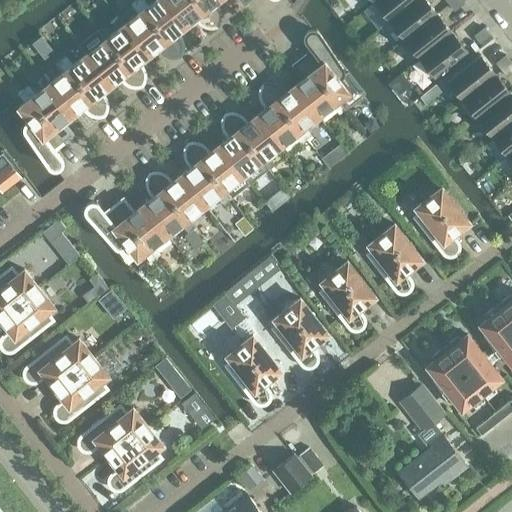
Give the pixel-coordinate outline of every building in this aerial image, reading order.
[(117,15),(148,55),(157,47),(160,51),(161,52),(162,53),(163,54),(164,55),(166,55),(169,56),(173,57),(176,56),(179,56),(136,0),(131,5),(138,13),(124,24),(118,15),(117,15)] [(136,0),(179,56),(180,55),(181,53),(182,50),(182,48),(182,46),(182,44),(182,43),(182,41),(182,40),(181,39),(181,38),(180,37),(176,32),(186,25),(166,0),(154,0),(148,5),(143,0),(136,0)] [(166,0),(186,25),(195,18),(198,21),(200,23),(202,25),(205,26),(208,27),(211,27),(213,27),(216,26),(217,27),(217,26),(196,0),(166,0)] [(196,0),(217,26),(218,26),(217,26),(219,23),(219,22),(219,20),(220,16),(220,15),(220,13),(219,11),(219,10),(218,8),(217,7),(214,3),(217,0),(196,0)] [(414,0),(375,0),(374,1),(389,20),(414,0)] [(437,13),(426,0),(414,0),(389,20),(404,39),(437,13)] [(464,2),(462,0),(453,0),(449,3),(455,10),(464,2)] [(452,31),(437,13),(404,39),(419,58),(452,31)] [(103,26),(98,30),(142,85),(143,82),(144,81),(144,77),(144,74),(144,72),(144,71),(144,69),(143,68),(142,66),(139,62),(148,55),(117,15),(117,16),(123,24),(110,35),(103,26)] [(480,41),(489,33),(483,27),(474,34),(480,41)] [(79,45),(110,84),(120,77),(123,81),(124,83),(125,83),(127,85),(128,85),(132,86),(133,86),(135,86),(137,86),(140,86),(141,86),(142,85),(98,30),(93,34),(100,43),(87,53),(80,45),(79,45)] [(302,57),(344,109),(349,105),(342,97),(348,92),(338,79),(341,76),(342,75),(342,74),(343,73),(343,71),(343,70),(343,69),(342,68),(318,33),(318,32),(316,31),(315,30),(313,30),(312,30),(310,30),(308,31),(307,32),(306,33),(305,34),(304,36),(304,37),(304,39),(305,40),(305,41),(306,42),(306,43),(312,49),(302,57)] [(467,51),(452,31),(419,58),(434,78),(467,51)] [(60,60),(104,115),(104,114),(105,112),(106,109),(107,107),(107,105),(107,104),(107,102),(106,101),(106,98),(104,95),(101,92),(110,84),(79,45),(86,54),(72,65),(66,56),(60,60)] [(446,80),(462,99),(495,73),(479,53),(446,80)] [(501,69),(511,61),(505,54),(496,62),(501,69)] [(294,85),(325,124),(318,115),(332,105),(338,114),(344,109),(302,57),(293,64),(303,78),(294,85)] [(42,75),(73,114),(82,107),(85,110),(87,113),(90,114),(91,115),(92,115),(94,115),(97,116),(101,116),(103,115),(104,115),(60,60),(55,64),(62,72),(49,83),(42,74),(42,75)] [(511,70),(511,62),(511,61),(501,69),(507,75),(511,70)] [(401,72),(388,82),(398,95),(411,85),(401,72)] [(477,118),(510,92),(495,73),(462,99),(477,118)] [(73,114),(42,75),(41,75),(48,84),(35,94),(28,85),(23,89),(64,142),(74,135),(63,121),(73,114)] [(262,84),(306,139),(311,135),(304,127),(317,116),(324,125),(325,124),(294,85),(284,92),(282,89),(279,86),(277,85),(276,84),(274,84),(273,83),(269,83),(266,83),(263,84),(262,84)] [(256,115),(287,154),(288,153),(281,145),(294,135),(301,143),(306,139),(262,84),(261,87),(260,89),(260,90),(260,92),(260,94),(260,95),(260,98),(261,101),(263,103),(266,107),(256,115)] [(64,142),(23,89),(18,93),(24,102),(18,107),(28,120),(26,122),(25,123),(24,125),(24,126),(24,127),(24,129),(24,130),(24,131),(48,166),(49,167),(50,168),(51,169),(52,169),(54,169),(55,169),(57,169),(58,168),(59,168),(60,167),(62,164),(62,161),(61,158),(55,149),(64,142)] [(427,89),(420,95),(425,102),(433,95),(427,89)] [(492,137),(511,120),(511,94),(510,92),(477,118),(492,137)] [(225,114),(268,169),(273,165),(266,156),(280,146),(286,154),(287,154),(256,115),(247,122),(244,118),(242,116),(239,114),(236,113),(235,113),(231,113),(228,113),(225,113),(225,114)] [(218,144),(249,184),(250,183),(243,174),(256,164),(263,173),(268,169),(225,114),(224,114),(223,116),(223,118),(222,120),(222,122),(222,125),(222,128),(223,131),(225,133),(228,137),(218,144)] [(507,156),(511,151),(511,120),(492,137),(507,156)] [(249,184),(218,144),(209,152),(206,148),(204,145),(201,144),(200,143),(197,143),(194,142),(190,142),(188,143),(187,143),(230,198),(235,194),(229,186),(242,175),(249,184)] [(339,142),(321,156),(329,167),(348,153),(339,142)] [(181,174),(211,213),(212,213),(205,204),(218,194),(225,202),(230,198),(187,143),(187,144),(186,145),(185,148),(185,150),(184,153),(184,155),(185,157),(185,160),(187,163),(190,166),(181,174)] [(17,172),(2,153),(0,154),(0,188),(2,191),(21,177),(17,172)] [(149,173),(193,228),(198,224),(191,215),(204,205),(211,214),(211,213),(181,174),(171,181),(168,177),(166,175),(163,173),(159,172),(156,172),(154,172),(152,172),(150,173),(150,172),(149,173)] [(143,203),(174,243),(174,242),(167,234),(181,223),(187,232),(193,228),(149,173),(148,175),(147,177),(147,180),(146,182),(146,184),(147,187),(148,190),(149,192),(152,196),(143,203)] [(415,216),(415,215),(414,216),(442,252),(444,254),(447,255),(448,256),(450,256),(451,255),(453,255),(455,254),(456,253),(457,252),(458,251),(458,250),(459,248),(459,247),(459,246),(459,244),(458,243),(458,241),(452,235),(469,222),(441,186),(415,207),(419,212),(415,216)] [(113,205),(155,258),(160,254),(153,245),(166,235),(173,243),(174,243),(143,203),(133,211),(123,198),(113,205)] [(155,258),(113,205),(104,212),(98,205),(97,204),(96,203),(94,202),(93,202),(90,202),(89,203),(88,204),(87,204),(86,206),(85,207),(85,208),(85,209),(85,210),(85,212),(86,214),(86,215),(114,246),(115,247),(117,247),(118,248),(119,248),(121,248),(122,247),(123,247),(126,245),(137,258),(143,253),(150,262),(155,258)] [(58,218),(42,231),(49,241),(61,232),(65,228),(58,218)] [(407,292),(408,291),(409,290),(410,289),(411,287),(411,286),(412,285),(412,284),(412,282),(412,281),(411,280),(410,279),(405,272),(422,259),(394,223),(368,244),(372,250),(368,253),(367,253),(395,289),(397,291),(400,293),(401,293),(403,293),(405,293),(407,292)] [(363,316),(363,315),(358,309),(375,296),(347,260),(321,281),(325,287),(321,290),(320,290),(348,326),(350,328),(353,330),(355,330),(356,330),(358,330),(359,329),(360,329),(362,327),(363,326),(364,325),(364,323),(365,321),(365,319),(364,318),(363,316)] [(0,318),(45,283),(44,282),(38,287),(24,269),(17,274),(12,268),(12,267),(11,266),(0,275),(0,318)] [(0,318),(9,330),(3,335),(2,336),(1,337),(0,338),(0,339),(0,345),(0,346),(1,347),(1,348),(2,349),(3,350),(4,350),(6,351),(8,351),(10,351),(12,351),(14,350),(15,350),(53,319),(52,318),(52,319),(47,312),(54,306),(39,288),(45,283),(0,318)] [(94,285),(81,295),(88,303),(101,293),(94,285)] [(111,288),(97,299),(105,308),(119,297),(111,288)] [(244,315),(227,293),(216,302),(232,323),(244,315)] [(511,295),(511,293),(497,304),(511,323),(511,295)] [(303,366),(306,367),(307,367),(309,367),(311,367),(313,366),(314,365),(315,365),(315,364),(317,362),(317,360),(317,359),(317,357),(317,356),(317,354),(316,353),(311,346),(328,333),(300,297),(273,318),(278,324),(274,327),(273,327),(272,328),(301,363),(303,366)] [(511,323),(497,304),(484,315),(486,318),(479,323),(511,364),(511,323)] [(481,393),(501,377),(467,333),(460,338),(458,335),(444,346),(481,393)] [(226,364),(225,365),(253,400),(256,403),(259,404),(261,404),(263,404),(265,403),(267,402),(268,402),(269,400),(270,398),(270,397),(270,395),(270,393),(270,391),(269,390),(264,383),(280,370),(252,334),(226,355),(231,361),(226,364)] [(44,375),(53,386),(54,387),(99,352),(99,351),(93,356),(78,338),(71,343),(66,337),(66,336),(65,335),(27,366),(25,367),(24,368),(24,369),(23,371),(23,373),(23,374),(23,375),(24,377),(25,379),(27,380),(28,381),(30,382),(32,382),(34,382),(36,381),(37,381),(38,380),(44,375)] [(427,365),(461,409),(481,393),(444,346),(431,357),(433,360),(427,365)] [(54,387),(63,399),(57,404),(56,405),(55,406),(54,408),(54,410),(54,411),(54,413),(54,415),(55,416),(56,417),(57,418),(59,419),(60,420),(62,420),(63,420),(66,420),(68,420),(69,419),(107,388),(107,387),(106,388),(101,381),(108,375),(94,357),(99,352),(54,387)] [(180,397),(191,388),(165,356),(154,365),(180,397)] [(401,401),(423,429),(444,413),(421,384),(401,401)] [(505,403),(495,411),(501,418),(511,410),(505,403)] [(99,445),(107,455),(108,456),(153,421),(153,420),(147,425),(133,407),(126,412),(120,406),(120,405),(81,435),(80,436),(79,438),(78,439),(78,440),(78,441),(78,443),(78,445),(79,446),(80,448),(81,449),(83,450),(85,451),(86,451),(88,451),(89,451),(91,450),(93,449),(99,445)] [(495,411),(485,419),(491,426),(501,418),(495,411)] [(475,427),(481,434),(491,426),(485,419),(475,427)] [(108,456),(118,468),(111,473),(110,474),(110,475),(109,477),(108,478),(108,479),(108,481),(108,483),(109,484),(109,485),(111,487),(112,488),(113,488),(114,489),(117,490),(119,490),(120,489),(122,488),(123,488),(162,458),(161,457),(155,450),(162,445),(148,426),(154,422),(153,421),(108,456)] [(398,470),(418,495),(450,470),(454,475),(467,464),(439,428),(425,439),(429,445),(398,470)] [(300,454),(309,466),(318,459),(309,447),(300,454)] [(311,474),(294,453),(273,470),(290,491),(311,474)] [(252,466),(240,476),(247,485),(260,475),(252,466)] [(261,511),(246,492),(219,511),(261,511)]
